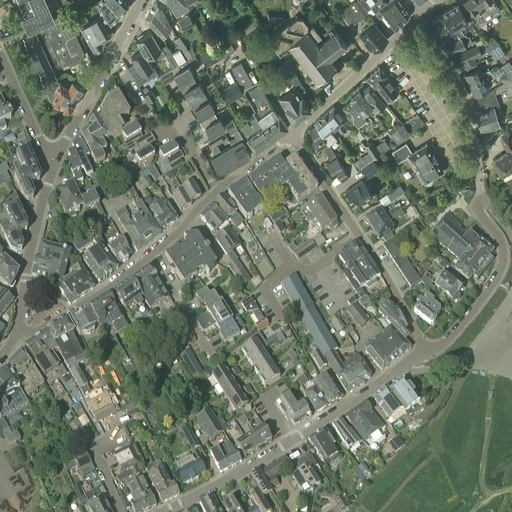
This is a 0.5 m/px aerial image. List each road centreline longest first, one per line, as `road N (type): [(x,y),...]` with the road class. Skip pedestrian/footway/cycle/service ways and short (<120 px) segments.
road 1 (residential): [(424,354),(396,296),(287,136)]
road 2 (residential): [(477,200),(462,98),(419,16)]
road 3 (residential): [(424,354),(473,311),(499,274),(500,244),(478,215),(477,200)]
road 4 (residential): [(13,350),(27,249),(51,168)]
road 5 (residential): [(419,16),(287,136)]
road 6 (residential): [(214,196),(171,131),(152,128),(112,58)]
road 7 (residential): [(148,252),(13,350)]
road 8 (track): [(481,502),(498,350)]
road 9 (tertiary): [(162,511),(291,440)]
road 10 (residential): [(51,168),(112,58)]
road 11 (residential): [(51,168),(0,57)]
road 12 (tertiary): [(291,440),(393,373)]
road 13 (residential): [(148,252),(210,355)]
